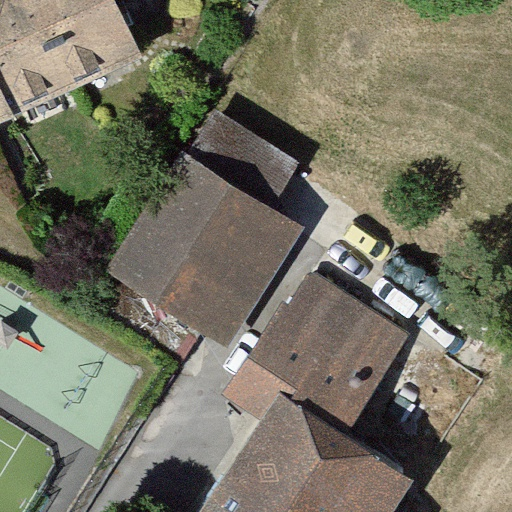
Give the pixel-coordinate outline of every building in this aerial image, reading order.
[(138,0),(0,0),(0,121),(161,49),(138,0)] [(314,218),(208,147),(129,267),(235,337),(314,218)] [(420,343),(315,271),(227,400),(271,430),(307,376),(369,416),(420,343)] [(269,294),(240,338),(256,349),(286,306),(269,294)] [(402,511),(436,460),(369,416),(307,376),(271,430),(217,511),(402,511)]
